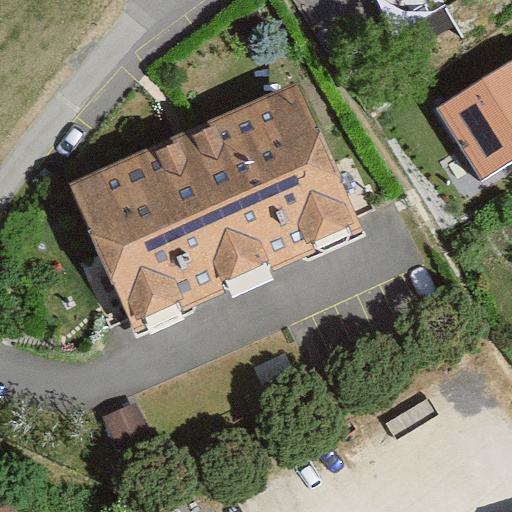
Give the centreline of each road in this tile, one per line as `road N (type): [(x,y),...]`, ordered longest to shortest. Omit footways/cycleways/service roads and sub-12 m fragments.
road 1 (residential): [(0,196),(68,102),(163,0)]
road 2 (residential): [(511,461),(456,476),(405,511)]
